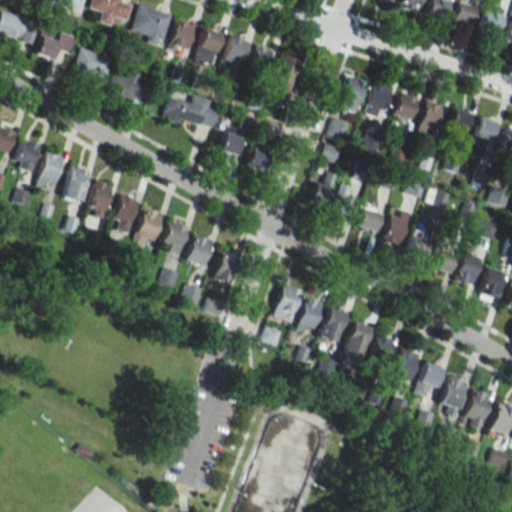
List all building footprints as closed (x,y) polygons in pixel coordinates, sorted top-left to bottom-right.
[(43,0),(79,0),(75,12),(43,2),(43,0)] [(87,0),(85,7),(97,12),(95,21),(106,25),(109,15),(122,20),(127,5),(117,1),(117,0),(87,0)] [(396,0),(396,4),(413,9),(415,0),(396,0)] [(426,0),(422,13),(440,19),(446,0),(445,0),(426,0)] [(466,27),(473,6),(455,1),(448,22),(466,27)] [(134,4),(166,14),(158,40),(153,38),(151,45),(141,42),(143,35),(126,30),(134,4)] [(501,9),(493,7),(491,12),(481,9),(475,32),(494,36),(501,9)] [(0,33),(16,39),(23,18),(0,10),(0,33)] [(511,13),(509,12),(501,39),(511,42),(511,13)] [(182,52),(191,25),(172,19),(164,47),(182,52)] [(217,33),(200,27),(189,59),(206,65),(217,33)] [(31,54),(49,60),(53,50),(63,54),(69,36),(51,30),(48,38),(43,37),(45,31),(39,29),(31,54)] [(216,60),(237,67),(245,41),(225,34),(216,60)] [(270,51),(252,44),(241,75),(259,81),(270,51)] [(67,72),(99,83),(108,58),(76,47),(67,72)] [(264,98),(284,103),(296,59),(276,53),(264,98)] [(102,93),(129,103),(131,98),(140,101),(145,86),(135,82),(138,75),(123,69),(120,78),(109,74),(102,93)] [(362,82),(344,75),(333,106),(351,113),(362,82)] [(378,118),(388,87),(371,81),(360,112),(378,118)] [(413,98),(395,92),(389,113),(407,118),(413,98)] [(165,97),(159,116),(207,130),(213,111),(204,109),(207,99),(188,94),(186,103),(165,97)] [(411,132),(428,138),(439,105),(423,100),(411,132)] [(466,113),(448,107),(441,127),(459,133),(466,113)] [(253,118),(243,113),(237,125),(248,129),(253,118)] [(468,135),(486,141),(493,121),(474,115),(468,135)] [(339,140),(345,123),(328,118),(323,135),(339,140)] [(213,149),(230,156),(239,131),(222,125),(213,149)] [(511,149),(511,130),(500,126),(493,146),(511,152),(511,149)] [(0,127),(0,150),(4,152),(10,131),(0,127)] [(8,165),(27,171),(36,145),(18,138),(8,165)] [(241,166),(259,172),(267,147),(250,141),(241,166)] [(336,148),(321,142),(316,156),(330,162),(336,148)] [(58,156),(40,151),(32,186),(49,190),(58,156)] [(85,169),(66,165),(58,197),(77,201),(85,169)] [(333,174),(323,171),(318,183),(311,181),(304,200),(321,207),(333,174)] [(375,185),(390,188),(392,174),(378,172),(375,185)] [(416,197),(421,183),(404,177),(399,192),(416,197)] [(109,185),(92,179),(80,211),(97,217),(109,185)] [(346,186),(338,183),(327,212),(344,218),(351,199),(342,196),(346,186)] [(440,211),(446,193),(426,186),(420,204),(440,211)] [(20,203),(23,191),(13,189),(11,201),(20,203)] [(123,233),(135,199),(117,193),(106,227),(123,233)] [(377,213),(358,205),(351,225),(369,232),(377,213)] [(158,211),(139,206),(129,243),(138,245),(140,236),(151,239),(158,211)] [(405,213),(397,209),(394,215),(387,212),(377,239),(393,245),(405,213)] [(176,254),(182,224),(164,221),(160,241),(167,243),(165,252),(176,254)] [(429,237),(409,229),(400,252),(420,259),(429,237)] [(200,266),(208,239),(190,233),(181,260),(200,266)] [(443,274),(450,257),(431,250),(425,267),(443,274)] [(208,278),(225,283),(233,256),(216,251),(208,278)] [(476,257),(458,252),(450,280),(467,285),(476,257)] [(143,275),(147,261),(134,257),(130,272),(143,275)] [(175,272),(160,266),(154,283),(168,288),(175,272)] [(473,297),(490,302),(500,271),(484,266),(473,297)] [(198,287),(182,283),(178,298),(193,303),(198,287)] [(268,315),(286,321),(298,290),(279,283),(268,315)] [(498,304),(511,311),(511,284),(510,283),(498,304)] [(291,329),(308,334),(318,300),(301,295),(291,329)] [(332,342),(341,312),(323,306),(314,336),(332,342)] [(367,327),(349,320),(337,351),(355,357),(367,327)] [(257,341),(272,345),(277,331),(261,326),(257,341)] [(390,340),(372,334),(365,360),(382,365),(390,340)] [(404,382),(414,353),(398,347),(387,376),(404,382)] [(326,374),(331,361),(319,357),(314,371),(326,374)] [(438,368),(420,361),(408,392),(418,396),(422,385),(431,388),(438,368)] [(451,415),(461,380),(444,375),(433,409),(451,415)] [(486,393),(469,387),(458,422),(475,427),(486,393)] [(501,434),(511,406),(495,400),(484,428),(501,434)] [(447,443),(452,428),(437,424),(433,438),(447,443)] [(471,457),(475,442),(464,438),(459,454),(471,457)]
